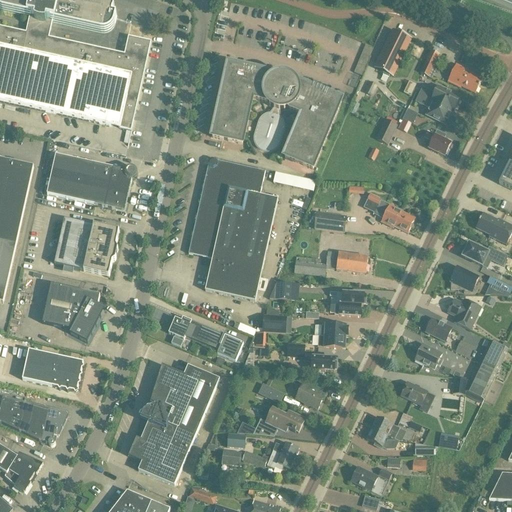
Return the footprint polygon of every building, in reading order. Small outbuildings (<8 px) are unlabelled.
[(0,0),(0,10),(2,11),(29,17),(26,33),(0,27),(0,102),(120,129),(120,130),(131,132),(151,43),(128,37),(124,55),(49,38),(53,23),(101,33),(104,33),(108,32),(111,30),(114,28),(115,24),(117,16),(113,16),(114,9),(72,0),(0,0)] [(374,69),(393,78),(411,41),(392,32),(374,69)] [(355,74),(362,77),(373,49),(366,46),(355,74)] [(426,62),(434,66),(439,56),(431,52),(426,62)] [(428,78),(434,66),(426,62),(421,74),(428,78)] [(461,89),(461,88),(475,95),(482,80),(468,73),(469,72),(456,66),(448,83),(461,89)] [(273,109),(275,109),(271,115),(269,115),(268,115),(266,116),(265,117),(264,118),(262,119),(261,120),(260,121),(260,122),(259,124),(255,136),(255,137),(255,139),(255,140),(255,141),(255,143),(256,144),(256,146),(257,147),(258,148),(259,149),(260,150),(261,151),(262,152),(263,153),(265,153),(266,153),(268,153),(269,153),(271,152),(272,152),(273,151),(274,150),(276,149),(277,148),(278,147),(278,146),(279,145),(280,143),(284,131),(284,130),(284,128),(284,127),(284,125),(283,124),(283,122),(282,121),(281,120),(280,118),(279,117),(279,111),(280,111),(282,111),(284,111),(285,111),(287,110),(288,110),(290,109),(290,110),(303,115),(285,159),(313,170),(341,102),(299,85),(297,86),(295,84),(294,82),(292,81),(291,80),(290,79),(288,78),(287,78),(285,77),(284,77),(282,77),(281,77),(279,77),(276,78),(275,78),(274,79),(272,76),(228,67),(212,139),(242,145),(252,99),(266,102),(267,102),(267,103),(268,105),(269,106),(271,107),(272,108),(273,109)] [(376,87),(370,84),(365,93),(372,96),(376,87)] [(452,112),(453,113),(455,110),(456,111),(460,102),(459,101),(460,99),(439,88),(435,95),(423,89),(419,96),(450,111),(452,112)] [(452,112),(450,111),(419,96),(416,103),(430,110),(427,117),(445,126),(452,112)] [(388,147),(398,127),(386,121),(376,141),(388,147)] [(428,149),(445,158),(451,145),(443,141),(445,136),(437,132),(435,137),(427,133),(424,139),(431,143),(428,149)] [(379,153),(373,150),(368,160),(374,163),(379,153)] [(56,156),(47,196),(115,211),(115,209),(123,211),(129,185),(131,186),(132,181),(135,180),(137,179),(138,176),(138,174),(137,171),(135,169),(133,168),(130,168),(128,169),(126,171),(125,171),(56,156)] [(0,160),(0,303),(3,304),(34,168),(0,160)] [(260,197),(265,173),(257,171),(258,169),(226,162),(226,164),(218,162),(217,162),(216,161),(212,160),(208,162),(207,166),(208,168),(206,176),(204,176),(197,207),(199,208),(197,215),(196,215),(189,246),(190,247),(189,255),(213,260),(206,292),(255,303),(278,201),(260,197)] [(510,165),(500,185),(511,191),(511,164),(511,166),(510,165)] [(271,171),(270,181),(310,189),(312,178),(271,171)] [(374,216),(383,220),(381,223),(394,229),(394,228),(408,235),(415,220),(401,213),(402,212),(390,206),(381,202),(382,200),(371,195),(368,201),(379,206),(374,216)] [(316,214),(314,230),(345,234),(347,218),(316,214)] [(497,222),(483,215),(476,230),(490,237),(490,238),(506,246),(506,247),(511,234),(511,227),(498,221),(497,222)] [(64,220),(54,265),(65,268),(65,267),(73,269),(73,270),(109,278),(112,263),(116,261),(118,250),(116,247),(119,232),(64,220)] [(482,267),(487,269),(490,263),(491,262),(502,267),(507,258),(489,249),(487,253),(469,245),(470,245),(469,244),(468,245),(469,245),(466,251),(465,250),(462,256),(463,256),(463,257),(462,257),(462,258),(463,258),(482,267),(481,267),(482,268),(482,267)] [(336,272),(366,276),(368,259),(338,255),(336,272)] [(319,260),(296,258),(294,275),(325,278),(326,271),(325,270),(326,265),(318,264),(319,260)] [(479,279),(457,269),(453,276),(452,276),(451,281),(450,283),(451,284),(451,291),(458,291),(460,288),(464,290),(464,294),(475,295),(478,290),(474,288),(479,279)] [(291,302),(292,286),(293,285),(277,284),(270,301),(291,302)] [(72,331),(70,335),(87,344),(101,317),(96,314),(100,297),(51,286),(43,325),(72,331)] [(366,305),(366,298),(364,298),(364,296),(330,293),(330,298),(336,298),(335,305),(363,307),(363,305),(366,305)] [(493,307),(496,302),(488,298),(485,304),(493,307)] [(471,332),(482,310),(464,301),(462,305),(455,301),(448,314),(455,318),(453,323),(471,332)] [(361,307),(363,307),(335,305),(335,317),(360,318),(361,307)] [(267,317),(264,317),(263,330),(258,329),(256,333),(285,335),(286,319),(279,318),(267,317)] [(214,333),(183,319),(182,322),(175,320),(169,335),(175,338),(175,339),(174,338),(171,345),(181,349),(184,343),(183,342),(183,341),(184,341),(186,338),(219,352),(217,355),(236,363),(244,345),(225,337),(224,339),(221,338),(221,337),(220,336),(217,334),(214,333)] [(428,328),(426,334),(445,343),(452,330),(432,320),(431,322),(430,321),(426,328),(428,328)] [(246,334),(249,327),(235,322),(233,329),(246,334)] [(319,337),(346,339),(346,338),(348,338),(348,329),(346,328),(323,326),(321,327),(321,337),(319,337)] [(346,339),(319,337),(318,349),(345,350),(346,339)] [(490,342),(489,343),(478,365),(497,375),(509,351),(490,342)] [(438,366),(440,360),(443,355),(423,346),(415,362),(416,362),(415,364),(423,368),(424,366),(434,371),(437,366),(438,366)] [(67,394),(70,392),(74,393),(78,390),(79,386),(81,385),(79,382),(80,378),(83,377),(81,374),(82,370),(85,369),(83,366),(84,364),(29,352),(22,381),(58,389),(59,392),(62,390),(66,391),(67,394)] [(253,371),(253,355),(248,355),(242,371),(253,371)] [(215,365),(222,368),(224,361),(218,358),(215,365)] [(312,371),(334,373),(334,371),(337,371),(337,362),(335,362),(335,360),(313,358),(313,359),(307,358),(306,363),(312,363),(312,371)] [(470,382),(467,381),(466,393),(484,401),(497,375),(478,365),(470,382)] [(133,448),(129,458),(142,464),(139,472),(174,487),(220,381),(188,368),(188,367),(184,376),(180,374),(162,367),(148,414),(143,412),(142,417),(144,418),(143,422),(149,424),(141,442),(137,440),(133,448)] [(452,395),(466,397),(466,393),(467,381),(454,379),(452,395)] [(408,384),(401,398),(421,407),(419,410),(427,414),(435,398),(428,395),(428,394),(408,384)] [(302,386),(295,400),(318,411),(325,397),(302,386)] [(266,388),(262,396),(279,405),(284,396),(266,388)] [(67,414),(3,399),(0,412),(0,424),(44,445),(46,444),(49,445),(50,448),(54,447),(55,444),(53,442),(54,437),(58,438),(59,430),(61,430),(63,422),(65,422),(67,414)] [(285,432),(287,429),(292,432),(295,434),(296,433),(298,434),(305,421),(289,414),(287,418),(273,411),(267,424),(260,421),(253,436),(274,438),(278,430),(285,434),(286,432),(285,432)] [(403,415),(399,424),(420,434),(422,428),(411,423),(413,419),(403,415)] [(393,426),(378,419),(372,430),(395,441),(400,430),(393,426)] [(395,441),(372,430),(367,441),(381,448),(381,449),(386,451),(395,451),(399,443),(395,441)] [(227,449),(245,450),(246,437),(228,436),(227,449)] [(458,441),(441,438),(439,449),(457,452),(458,441)] [(276,445),(273,452),(295,460),(296,456),(298,456),(299,453),(298,451),(299,450),(285,444),(283,448),(276,445)] [(415,445),(415,458),(416,458),(416,457),(435,457),(439,449),(415,445)] [(17,458),(0,447),(0,471),(6,475),(17,458)] [(242,454),(224,451),(222,466),(239,468),(242,454)] [(268,458),(263,456),(262,458),(246,452),(242,462),(264,470),(268,458)] [(283,468),(290,471),(291,470),(292,469),(294,466),(293,465),(295,460),(273,452),(267,467),(274,470),(275,469),(282,472),(283,468)] [(19,455),(17,458),(6,475),(5,478),(20,492),(37,463),(19,455)] [(401,461),(388,459),(387,469),(400,470),(401,461)] [(426,473),(427,461),(413,460),(412,472),(426,473)] [(37,476),(43,466),(37,463),(20,492),(24,495),(31,485),(29,484),(31,482),(33,483),(35,479),(33,478),(35,475),(37,476)] [(351,483),(371,493),(378,479),(358,469),(351,483)] [(382,470),(378,477),(389,482),(392,475),(382,470)] [(511,502),(511,475),(502,475),(489,501),(511,502)] [(192,490),(190,498),(209,505),(214,506),(216,498),(211,497),(192,490)] [(112,511),(170,511),(127,493),(112,511)] [(0,511),(13,511),(0,500),(0,511)] [(251,511),(280,511),(281,510),(254,502),(251,511)]
